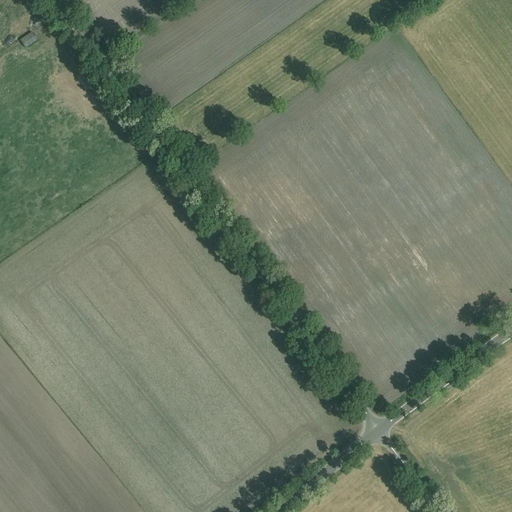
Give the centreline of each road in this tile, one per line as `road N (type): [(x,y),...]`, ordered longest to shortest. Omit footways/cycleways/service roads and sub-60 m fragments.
road 1 (unclassified): [(378,431),(56,0)]
road 2 (unclassified): [(378,431),(511,331)]
road 3 (unclassified): [(276,511),(378,431)]
